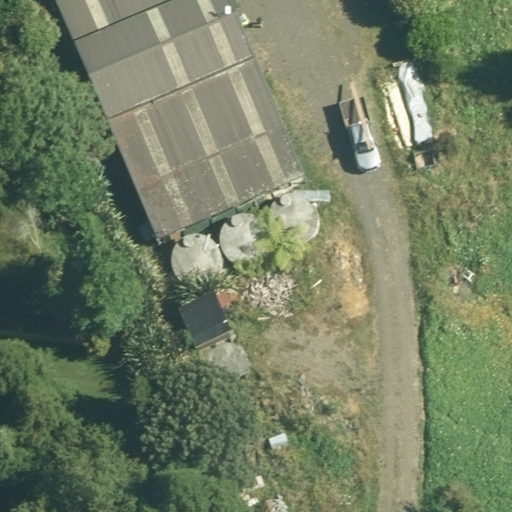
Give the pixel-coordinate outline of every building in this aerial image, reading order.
[(50,0),(49,1),(111,145),(153,243),(303,182),(288,148),(273,114),(260,81),(236,26),(224,0),(50,0)] [(268,231),(271,238),(276,244),(282,248),(289,250),(296,249),(303,246),(308,241),(312,234),(313,227),(312,220),(308,213),(303,208),(296,205),(288,205),(281,207),(275,211),(270,217),(268,224),(268,231)] [(222,248),(225,255),(229,260),(236,264),(243,266),(250,265),(257,262),(262,257),(266,250),(267,243),(266,236),(262,230),(257,225),(250,221),(242,221),(235,223),(229,227),(224,233),(222,240),(222,248)] [(27,255),(29,259),(31,262),(34,264),(38,265),(42,265),(46,263),(48,260),(50,257),(51,253),(50,249),(48,246),(46,243),(42,242),(38,241),(34,242),(31,244),(28,248),(27,252),(27,255)] [(169,269),(171,276),(176,281),(182,285),(189,287),(197,286),(203,283),(209,278),(212,272),(213,264),(212,257),(209,251),(203,246),(196,243),(189,242),(181,244),(175,248),(171,254),(168,262),(169,269)] [(28,287),(29,291),(32,294),(35,296),(39,297),(43,297),(46,295),(49,292),(51,289),(51,285),(51,281),(49,278),(46,275),(42,273),(38,273),(34,274),(31,276),(29,280),(28,284),(28,287)]
